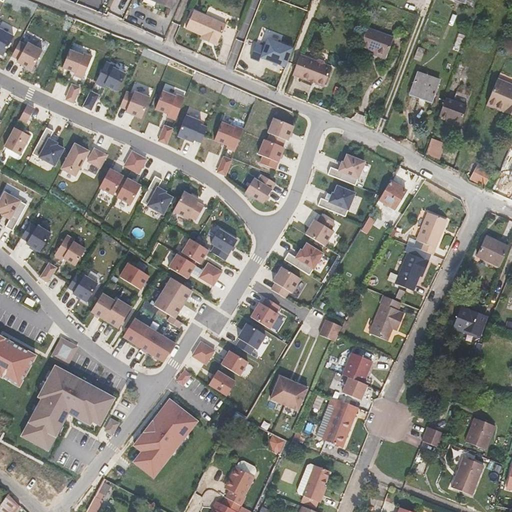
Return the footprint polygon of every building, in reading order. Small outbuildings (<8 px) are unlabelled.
[(153,0),(171,8),(175,0),(153,0)] [(194,10),(186,28),(202,35),(201,38),(217,45),(226,24),(194,10)] [(358,16),(355,23),(361,25),(363,18),(358,16)] [(0,54),(3,56),(5,52),(13,36),(0,29),(0,54)] [(386,58),(393,39),(367,29),(361,46),(373,51),(372,53),(386,58)] [(267,39),(260,59),(285,68),(293,49),(267,39)] [(26,46),(20,42),(12,56),(19,60),(17,62),(31,70),(42,51),(28,43),(26,46)] [(70,50),(63,68),(71,71),(76,73),(75,75),(83,79),(92,57),(83,54),(83,56),(70,50)] [(325,83),(332,65),(319,60),(319,58),(315,57),(313,58),(301,53),(293,73),(296,74),(310,80),(311,77),(325,83)] [(106,62),(95,83),(104,87),(105,85),(109,87),(117,91),(126,75),(113,68),(114,66),(106,62)] [(409,95),(433,103),(442,79),(418,70),(409,95)] [(511,115),(511,77),(499,73),(487,106),(511,115)] [(80,88),(72,85),(66,100),(73,103),(80,88)] [(98,96),(91,92),(84,106),(91,110),(98,96)] [(133,95),(126,92),(125,95),(120,107),(127,110),(126,113),(141,119),(146,105),(149,98),(134,92),(133,95)] [(175,97),(162,92),(155,109),(164,113),(168,114),(167,117),(176,120),(185,98),(176,95),(175,97)] [(446,96),(438,118),(461,125),(468,104),(446,96)] [(20,119),(27,123),(34,109),(27,105),(20,119)] [(201,122),(186,116),(177,136),(193,143),(194,140),(201,143),(204,136),(207,128),(200,125),(201,122)] [(270,135),(267,141),(282,147),(285,141),(287,142),(293,127),(274,119),(268,134),(270,135)] [(226,148),(235,151),(243,131),(244,130),(235,126),(234,128),(221,123),(214,140),(223,144),(227,146),(226,148)] [(165,126),(159,141),(166,144),(170,134),(172,129),(165,126)] [(22,132),(15,128),(4,147),(19,156),(30,136),(22,132)] [(54,132),(46,128),(32,154),(55,166),(64,149),(56,146),(57,144),(56,143),(49,140),(52,135),(54,132)] [(427,154),(440,158),(446,143),(433,138),(427,154)] [(275,170),(284,148),(282,147),(267,141),(264,140),(258,155),(263,157),(260,164),(275,170)] [(84,160),(88,153),(89,152),(75,144),(61,169),(75,177),(84,160)] [(107,156),(94,149),(91,155),(88,162),(100,168),(107,156)] [(139,156),(132,152),(124,166),(132,170),(139,156)] [(139,174),(146,160),(139,156),(132,170),(139,174)] [(364,163),(347,156),(343,163),(342,163),(341,164),(339,171),(334,169),(330,168),(327,175),(355,186),(364,163)] [(231,161),(224,158),(218,173),(225,176),(231,161)] [(476,166),(470,179),(486,186),(492,172),(476,166)] [(124,177),(109,169),(99,188),(113,196),(120,184),(123,178),(124,177)] [(253,179),(245,192),(263,204),(275,184),(262,175),(258,182),(253,179)] [(141,203),(163,215),(172,198),(164,194),(165,192),(164,192),(158,188),(160,184),(162,180),(155,177),(141,203)] [(131,205),(141,186),(134,183),(127,179),(126,180),(123,186),(117,197),(131,205)] [(385,203),(394,209),(406,190),(390,181),(379,199),(385,203)] [(354,194),(337,187),(334,195),(332,194),(331,195),(329,202),(324,200),(320,199),(317,206),(345,217),(354,194)] [(173,211),(188,220),(190,217),(196,221),(204,206),(197,203),(199,200),(184,192),(173,211)] [(12,232),(27,206),(5,193),(0,201),(0,212),(3,214),(2,215),(3,216),(9,220),(7,224),(5,228),(12,232)] [(385,203),(379,199),(374,206),(380,210),(385,203)] [(415,244),(414,247),(425,251),(432,254),(433,254),(448,220),(428,212),(415,244)] [(9,220),(3,216),(0,220),(7,224),(9,220)] [(314,220),(305,235),(324,246),(333,232),(330,230),(334,224),(321,216),(317,222),(314,220)] [(376,221),(369,217),(361,231),(367,235),(376,221)] [(36,228),(29,225),(21,238),(27,242),(26,244),(40,253),(51,235),(37,226),(36,228)] [(215,246),(211,252),(225,261),(237,241),(219,230),(210,243),(215,246)] [(67,236),(54,256),(62,261),(64,258),(68,261),(75,266),(85,250),(73,243),(75,241),(67,236)] [(486,236),(476,256),(499,266),(509,247),(486,236)] [(196,243),(190,240),(182,253),(193,260),(199,264),(200,264),(208,251),(196,243)] [(309,276),(322,254),(306,244),(302,252),(300,251),(300,252),(296,258),(292,255),(288,253),(284,260),(309,276)] [(404,251),(408,253),(395,284),(412,291),(418,275),(422,277),(432,254),(425,251),(414,247),(407,244),(404,251)] [(300,252),(296,249),(292,255),(296,258),(300,252)] [(164,262),(168,265),(175,256),(171,252),(164,262)] [(191,263),(177,254),(169,268),(187,279),(191,272),(195,266),(191,263)] [(149,276),(128,263),(120,277),(140,290),(149,276)] [(56,268),(49,264),(41,278),(48,282),(56,268)] [(222,272),(208,264),(204,271),(217,279),(222,272)] [(291,294),(300,279),(282,267),(273,282),(275,283),(271,290),(285,298),(289,292),(291,294)] [(217,279),(204,271),(199,278),(213,286),(217,279)] [(83,278),(77,274),(68,287),(75,291),(73,294),(87,302),(98,284),(84,275),(83,278)] [(154,306),(170,316),(174,319),(183,305),(192,291),(171,278),(154,306)] [(405,292),(399,289),(396,298),(402,301),(405,292)] [(116,302),(102,294),(92,310),(120,327),(131,308),(117,300),(116,302)] [(393,327),(398,329),(405,313),(398,311),(402,302),(385,296),(369,334),(388,341),(393,327)] [(32,307),(35,302),(27,297),(24,302),(32,307)] [(260,303),(251,318),(269,329),(278,315),(276,313),(280,307),(266,298),(262,305),(260,303)] [(462,332),(463,330),(479,336),(487,317),(461,307),(454,328),(462,332)] [(174,319),(170,316),(167,321),(179,329),(182,323),(174,319)] [(175,344),(134,319),(123,337),(150,354),(164,362),(175,344)] [(342,327),(326,321),(320,336),(335,342),(340,331),(342,327)] [(257,350),(266,336),(247,324),(238,339),(241,340),(237,347),(250,355),(254,349),(257,350)] [(35,356),(0,336),(0,376),(19,387),(35,356)] [(77,347),(61,339),(52,356),(68,365),(77,347)] [(210,358),(214,351),(201,342),(196,349),(210,358)] [(210,358),(196,349),(192,356),(206,365),(210,358)] [(248,362),(230,351),(225,358),(221,365),(239,376),(248,362)] [(352,353),(343,375),(349,377),(353,379),(363,383),(373,361),(352,353)] [(21,436),(48,450),(68,413),(90,425),(92,421),(100,425),(114,399),(55,366),(38,397),(42,399),(21,436)] [(183,385),(190,376),(185,371),(177,381),(183,385)] [(235,382),(217,371),(209,385),(227,396),(235,382)] [(282,377),(272,399),(297,410),(307,388),(282,377)] [(368,385),(349,377),(342,392),(361,401),(368,385)] [(331,397),(316,437),(342,447),(358,407),(331,397)] [(169,400),(134,446),(142,452),(134,463),(153,478),(197,422),(169,400)] [(474,418),(465,442),(485,450),(494,426),(474,418)] [(118,424),(111,420),(105,431),(112,435),(118,424)] [(445,434),(428,426),(425,433),(442,440),(445,434)] [(298,445),(303,435),(296,432),(291,442),(298,445)] [(442,440),(425,433),(422,441),(439,448),(442,440)] [(273,451),(279,454),(284,442),(273,436),(270,441),(273,451)] [(463,457),(451,488),(471,496),(483,465),(463,457)] [(237,467),(239,469),(254,477),(256,472),(256,470),(255,467),(244,462),(241,462),(239,464),(237,467)] [(299,495),(303,496),(315,465),(311,464),(307,465),(297,491),(299,495)] [(303,496),(319,502),(320,503),(326,487),(324,486),(330,471),(315,465),(303,496)] [(237,467),(236,467),(224,489),(229,491),(225,498),(241,506),(245,499),(244,498),(254,477),(239,469),(237,467)] [(89,508),(96,511),(97,511),(103,501),(102,500),(104,495),(106,496),(111,486),(104,483),(99,492),(96,497),(95,497),(89,508)] [(15,511),(20,505),(9,492),(0,505),(0,511),(15,511)] [(319,502),(303,496),(300,502),(316,509),(319,502)] [(251,511),(241,506),(225,498),(222,504),(217,501),(213,508),(214,509),(212,511),(251,511)]
